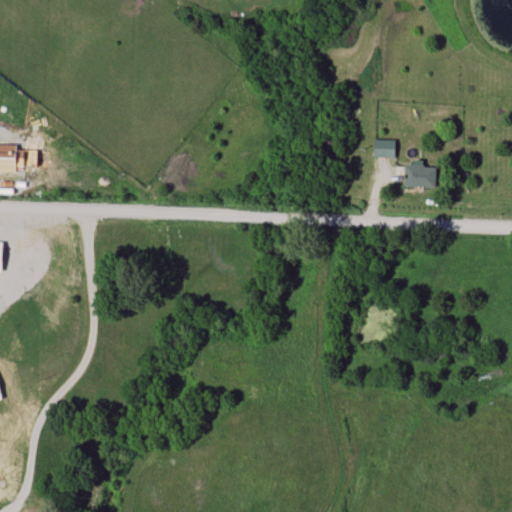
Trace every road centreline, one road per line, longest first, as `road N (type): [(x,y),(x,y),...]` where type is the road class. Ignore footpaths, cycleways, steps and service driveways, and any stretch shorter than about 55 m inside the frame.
road 1 (residential): [(511,228),(0,208)]
road 2 (residential): [(87,273),(15,275),(14,234),(0,211)]
